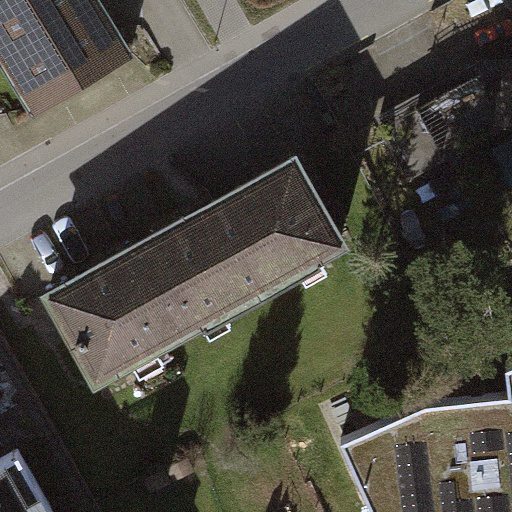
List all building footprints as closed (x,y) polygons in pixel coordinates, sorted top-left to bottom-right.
[(79,0),(0,0),(0,97),(19,130),(121,71),(79,0)] [(500,118),(505,55),(482,54),(375,116),(407,183),(499,131),(500,118)] [(511,55),(505,55),(500,118),(511,119),(511,55)] [(289,167),(167,231),(218,329),(340,264),(289,167)] [(218,329),(167,231),(37,299),(89,396),(218,329)] [(380,511),(511,511),(511,386),(430,395),(345,433),(380,511)] [(49,511),(23,462),(0,474),(0,511),(49,511)]
